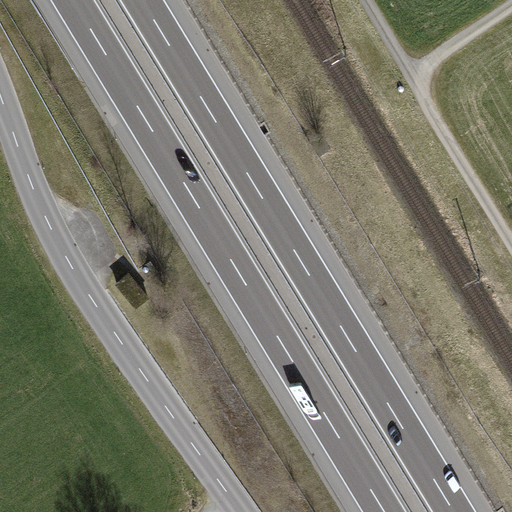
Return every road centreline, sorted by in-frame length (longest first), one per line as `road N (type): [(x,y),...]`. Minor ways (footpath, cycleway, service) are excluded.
road 1 (motorway): [(454,511),(142,0)]
road 2 (motorway): [(72,0),(383,511)]
road 3 (tertiary): [(240,511),(81,283),(47,220),(0,94)]
road 4 (track): [(511,243),(365,0)]
road 5 (track): [(511,5),(412,76)]
